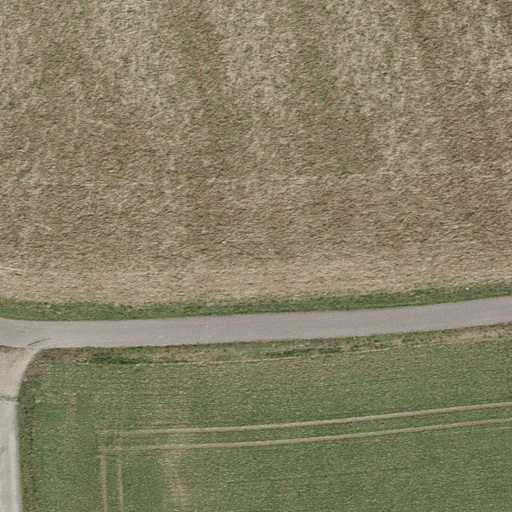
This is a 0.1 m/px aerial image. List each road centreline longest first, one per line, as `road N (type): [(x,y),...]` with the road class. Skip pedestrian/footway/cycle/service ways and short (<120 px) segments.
road 1 (track): [(511,310),(425,321),(0,332)]
road 2 (track): [(9,511),(0,359)]
